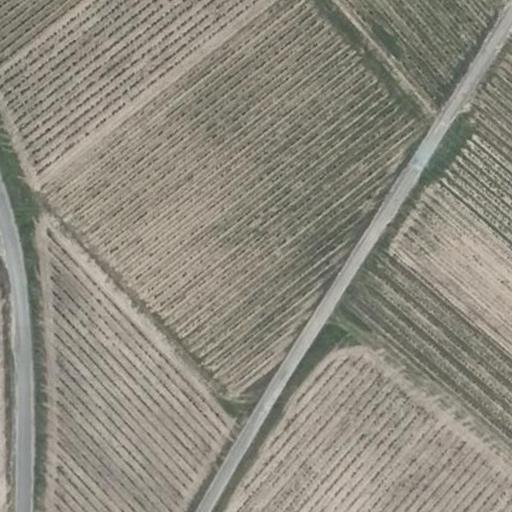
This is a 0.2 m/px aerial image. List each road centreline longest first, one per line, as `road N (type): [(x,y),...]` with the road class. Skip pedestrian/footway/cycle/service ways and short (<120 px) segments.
road 1 (unclassified): [(206,511),(511,21)]
road 2 (unclassified): [(25,511),(30,353),(0,178)]
